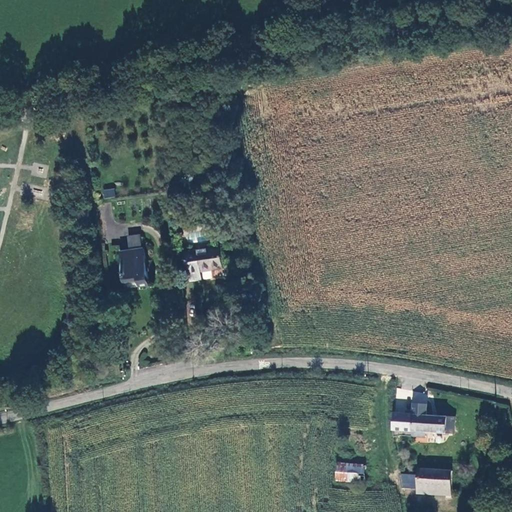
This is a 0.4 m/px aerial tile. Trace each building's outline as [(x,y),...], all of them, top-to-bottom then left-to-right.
[(101,190),(103,199),(115,197),(113,188),(101,190)] [(229,233),(223,234),(224,243),(241,241),(239,232),(229,233)] [(143,247),(141,234),(128,236),(130,249),(120,251),(125,281),(138,278),(139,286),(151,284),(145,247),(143,247)] [(221,248),(187,252),(190,280),(202,279),(201,271),(223,268),(221,248)] [(456,418),(413,415),(413,432),(455,434),(456,418)] [(337,464),(336,481),(365,482),(366,466),(337,464)] [(417,496),(449,497),(452,471),(419,469),(417,496)] [(401,474),(400,489),(414,489),(415,474),(401,474)]
